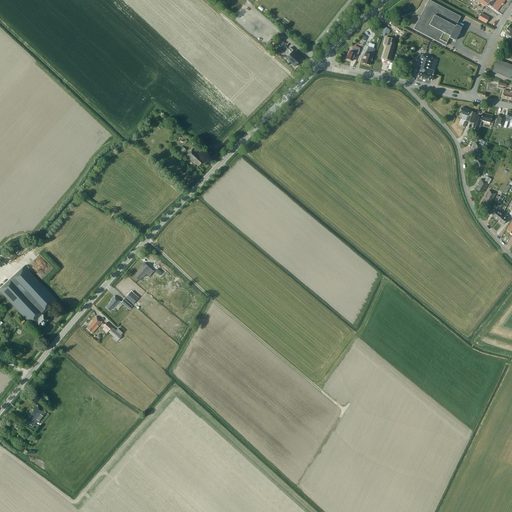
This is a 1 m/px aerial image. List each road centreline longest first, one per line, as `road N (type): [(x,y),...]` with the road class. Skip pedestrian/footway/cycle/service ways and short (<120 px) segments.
road 1 (tertiary): [(0,412),(94,295),(318,61)]
road 2 (track): [(146,238),(319,389)]
road 3 (unclassified): [(511,256),(470,205),(458,147),(423,104)]
